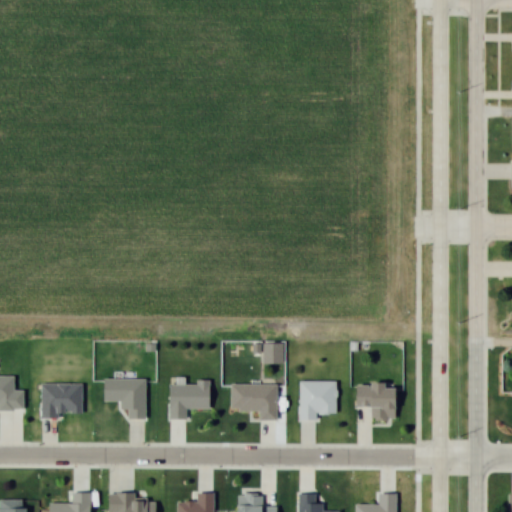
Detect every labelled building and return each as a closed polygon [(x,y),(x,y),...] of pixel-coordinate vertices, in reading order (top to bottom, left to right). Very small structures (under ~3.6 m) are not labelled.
[(258,341),(258,362),(283,363),(284,341),(258,341)] [(8,373),(0,373),(0,409),(20,409),(19,387),(9,387),(8,373)] [(104,379),(147,379),(146,418),(130,417),(130,409),(122,409),(122,402),(104,402),(104,379)] [(293,380),(294,422),(312,422),(312,411),(333,411),(332,380),(293,380)] [(79,383),(35,382),(35,418),(61,418),(61,409),(79,409),(79,383)] [(208,383),(161,383),(161,420),(188,420),(187,406),(208,406),(208,383)] [(349,385),(349,406),(366,406),(366,421),(387,421),(387,384),(349,385)] [(232,385),(279,385),(279,421),(260,420),(260,413),(241,413),(241,408),(232,408),(232,385)] [(86,490),(65,491),(65,502),(42,502),(42,507),(42,511),(86,511),(86,508),(86,490)] [(293,491),(293,511),(333,511),(333,510),(317,510),(317,502),(309,503),(309,490),(293,491)] [(103,491),(103,508),(103,511),(152,511),(152,500),(131,500),(130,491),(103,491)] [(191,500),(171,500),(171,511),(208,511),(208,509),(208,491),(191,491),(191,500)] [(511,511),(511,492),(502,493),(502,511),(511,511)] [(232,493),(232,503),(227,503),(227,509),(227,511),(271,511),(271,505),(255,505),(255,493),(232,493)] [(356,505),(356,511),(397,511),(397,494),(380,494),(380,504),(356,505)] [(16,511),(16,498),(0,498),(0,511),(16,511)]
